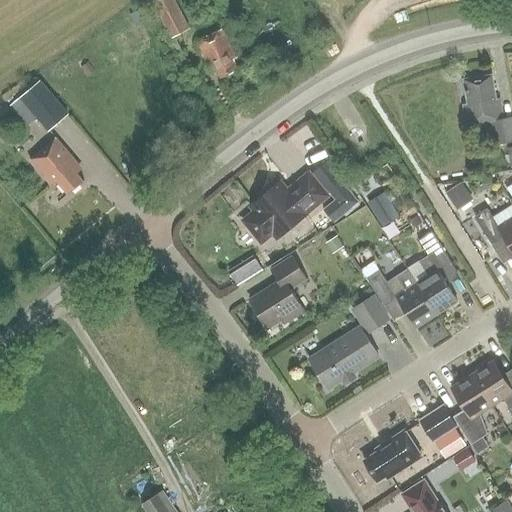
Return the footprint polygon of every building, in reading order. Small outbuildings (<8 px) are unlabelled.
[(174,38),(173,36),(189,28),(175,0),(152,0),(151,1),(168,34),(161,37),(170,56),(182,51),(176,38),(174,38)] [(216,68),(220,77),(237,68),(232,59),(236,58),(221,29),(196,42),(211,71),(216,68)] [(296,54),(285,60),(290,67),(300,61),(296,54)] [(188,62),(184,55),(174,59),(177,67),(188,62)] [(511,116),(503,118),(499,98),(495,98),(491,75),(463,79),(467,103),(462,104),(466,124),(490,120),(494,144),(511,140),(511,116)] [(48,132),(69,115),(41,80),(20,97),(48,132)] [(51,185),(56,180),(68,193),(67,194),(68,194),(84,181),(83,180),(83,181),(73,170),(79,165),(55,138),(30,160),(51,185)] [(304,215),(325,198),(327,197),(308,174),(292,187),(294,189),(288,194),(278,183),(252,204),(257,210),(245,220),(261,241),(273,231),(278,237),(305,216),(304,215)] [(359,202),(339,178),(326,189),(335,199),(323,209),(334,222),(359,202)] [(460,182),(444,193),(454,207),(470,196),(460,182)] [(366,202),(366,203),(381,227),(398,216),(394,210),(383,192),(366,202)] [(487,209),(474,217),(491,244),(504,236),(511,248),(511,204),(492,217),(487,209)] [(409,221),(413,227),(420,223),(416,216),(409,221)] [(428,256),(407,269),(436,314),(457,300),(440,274),(453,265),(431,231),(417,240),(428,256)] [(336,237),(326,243),(332,253),(333,252),(340,262),(348,257),(336,237)] [(255,256),(229,273),(238,286),(264,270),(255,256)] [(292,292),(293,286),(306,278),(292,256),(271,270),(279,282),(250,300),(266,326),(280,317),(283,323),(304,311),(292,292)] [(374,261),(359,271),(364,279),(366,277),(384,306),(397,298),(415,327),(436,314),(407,269),(396,276),(387,282),(379,269),(374,261)] [(368,332),(388,319),(373,296),(353,309),(368,332)] [(351,372),(378,355),(360,327),(323,350),(316,338),(302,347),(327,388),(342,379),(345,384),(355,378),(351,372)] [(511,407),(511,369),(502,375),(492,360),(472,374),(492,406),(503,399),(509,409),(511,407)] [(492,406),(472,374),(451,387),(465,409),(453,416),(471,445),(482,438),(487,434),(480,413),(492,406)] [(456,425),(443,405),(420,420),(433,440),(456,425)] [(438,439),(448,454),(464,444),(455,429),(438,439)] [(421,456),(405,430),(376,449),(378,451),(364,460),(377,481),(386,476),(387,478),(421,456)] [(482,438),(471,445),(477,454),(488,447),(482,438)] [(475,462),(468,448),(452,457),(460,470),(475,462)] [(444,511),(424,480),(402,494),(412,511),(444,511)] [(147,511),(176,511),(162,491),(142,504),(147,511)] [(492,510),(493,511),(508,511),(503,503),(492,510)]
